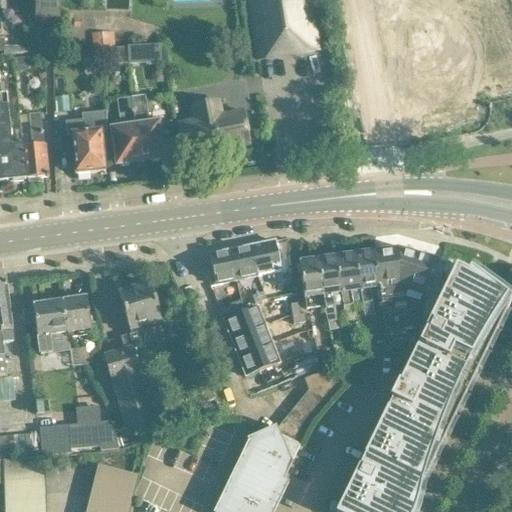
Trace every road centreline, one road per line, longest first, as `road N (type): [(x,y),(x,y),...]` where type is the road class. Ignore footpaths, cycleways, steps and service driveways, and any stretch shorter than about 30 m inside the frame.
road 1 (residential): [(379,194),(0,244)]
road 2 (residential): [(360,0),(379,194)]
road 3 (residential): [(379,194),(511,217)]
road 4 (residential): [(511,195),(433,187),(379,194)]
